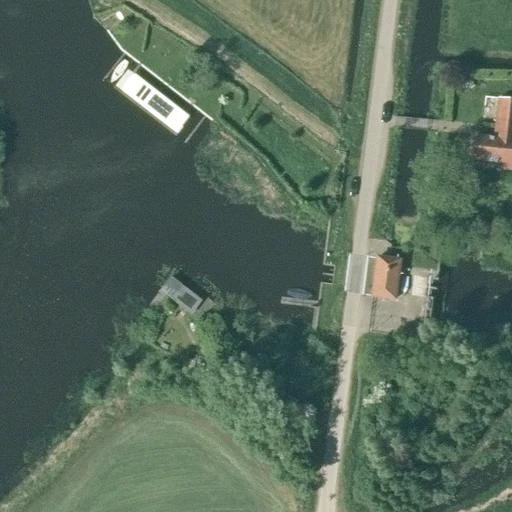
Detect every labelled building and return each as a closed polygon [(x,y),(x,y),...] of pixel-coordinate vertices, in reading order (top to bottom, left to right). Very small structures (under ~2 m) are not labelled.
[(190,118),(129,72),(115,89),(176,136),(190,118)] [(511,102),(500,101),(495,140),(474,138),(471,162),(503,166),(503,171),(511,172),(511,102)] [(498,226),(470,223),(469,239),(491,241),(496,242),(498,226)] [(394,300),(399,262),(377,259),(371,297),(394,300)] [(169,278),(159,293),(192,317),(203,302),(169,278)]
